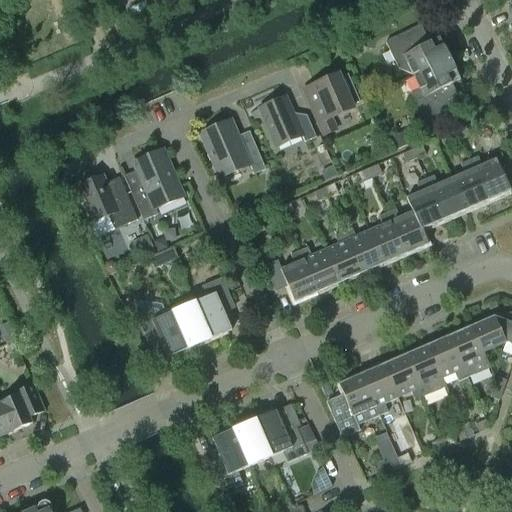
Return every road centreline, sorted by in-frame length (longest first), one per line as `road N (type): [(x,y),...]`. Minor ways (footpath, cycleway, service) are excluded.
road 1 (residential): [(282,357),(180,122)]
road 2 (residential): [(282,357),(511,269)]
road 3 (residential): [(63,454),(282,357)]
road 4 (residential): [(359,511),(282,357)]
